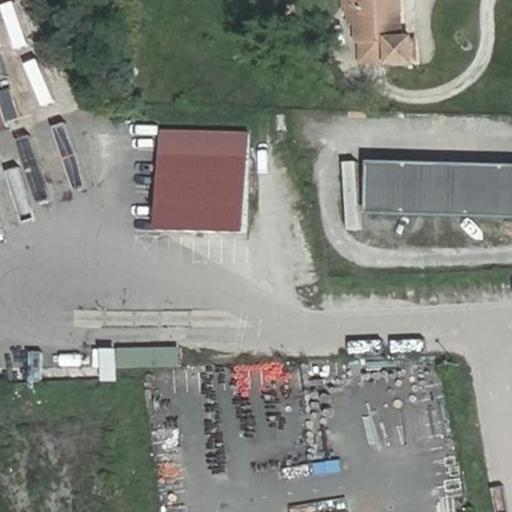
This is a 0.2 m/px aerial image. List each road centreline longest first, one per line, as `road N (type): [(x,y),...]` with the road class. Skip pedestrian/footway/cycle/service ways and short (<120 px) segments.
road 1 (unknown): [(296,303),(218,269),(129,246),(84,212),(44,206),(0,214)]
road 2 (unknown): [(511,310),(296,303)]
road 3 (unknown): [(0,338),(212,351)]
